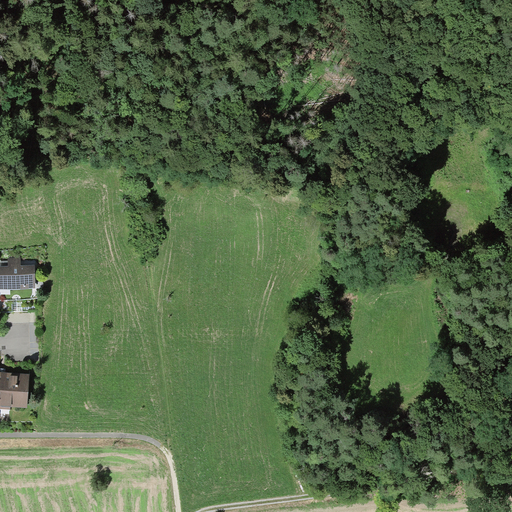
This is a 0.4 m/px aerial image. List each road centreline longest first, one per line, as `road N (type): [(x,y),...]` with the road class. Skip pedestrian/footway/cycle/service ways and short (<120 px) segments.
road 1 (track): [(202,511),(402,482),(462,467),(491,449),(496,430),(484,405),(426,399),(419,381),(425,299),(470,214)]
road 2 (track): [(169,456),(136,195),(120,150)]
road 3 (track): [(0,434),(153,440),(169,456),(178,511)]
road 4 (track): [(61,0),(115,143)]
